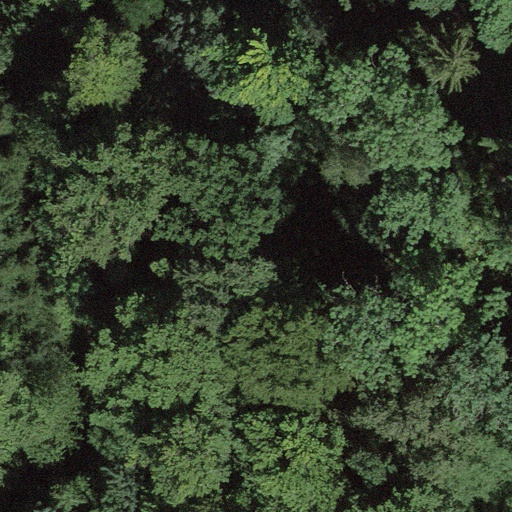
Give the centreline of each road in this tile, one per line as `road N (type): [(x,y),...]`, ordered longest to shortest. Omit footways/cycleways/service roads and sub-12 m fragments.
road 1 (track): [(82,511),(0,164)]
road 2 (track): [(436,0),(511,182)]
